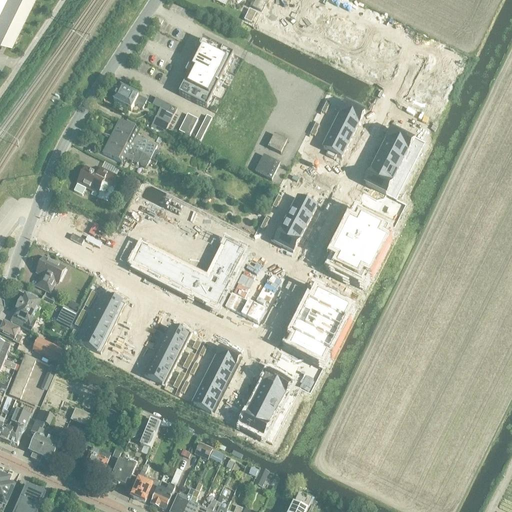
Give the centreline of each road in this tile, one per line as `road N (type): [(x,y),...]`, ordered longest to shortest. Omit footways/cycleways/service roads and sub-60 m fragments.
road 1 (residential): [(262,352),(418,47),(321,0)]
road 2 (residential): [(27,230),(62,143),(155,0)]
road 3 (residential): [(27,230),(158,296)]
road 4 (tertiary): [(120,511),(0,456)]
